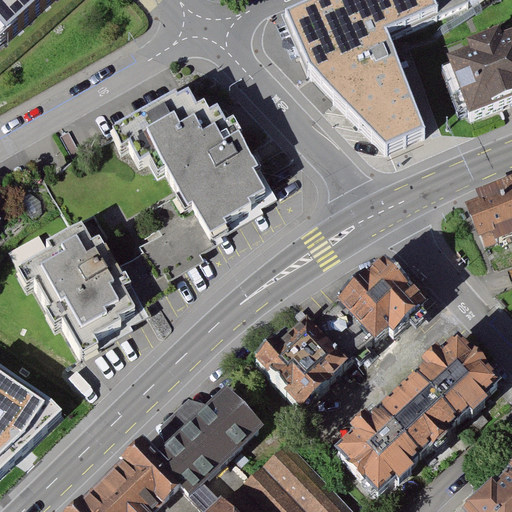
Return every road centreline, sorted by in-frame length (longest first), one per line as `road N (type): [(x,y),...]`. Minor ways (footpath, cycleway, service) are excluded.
road 1 (secondary): [(23,511),(213,328),(379,214)]
road 2 (tertiary): [(205,28),(379,214)]
road 3 (residential): [(205,28),(0,146)]
road 4 (residential): [(511,354),(379,214)]
road 5 (secondary): [(379,214),(511,157)]
road 6 (residential): [(421,511),(511,426)]
